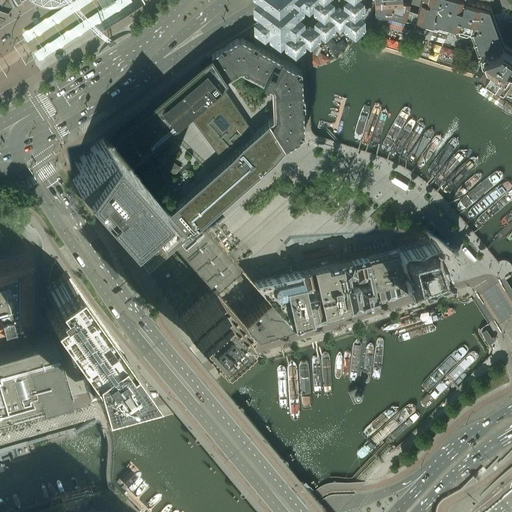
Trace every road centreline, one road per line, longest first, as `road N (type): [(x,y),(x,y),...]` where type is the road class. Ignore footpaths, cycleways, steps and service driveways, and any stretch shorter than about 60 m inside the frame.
road 1 (secondary): [(303,511),(139,316),(30,145)]
road 2 (secondary): [(10,155),(128,326),(281,511)]
road 3 (residential): [(80,403),(162,404),(224,363),(479,281)]
road 4 (residential): [(479,281),(467,255),(404,191),(278,152)]
road 5 (secondary): [(184,0),(132,48),(5,121)]
road 6 (secondary): [(30,145),(156,62)]
road 7 (residential): [(0,342),(57,330),(80,403)]
road 8 (secondary): [(156,62),(266,0)]
road 9 (primary): [(418,511),(459,469),(511,433)]
